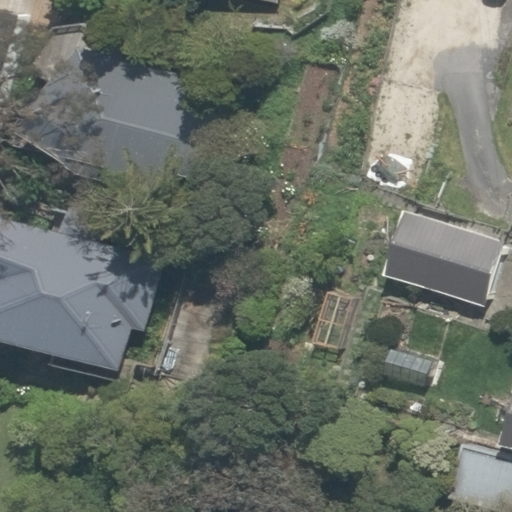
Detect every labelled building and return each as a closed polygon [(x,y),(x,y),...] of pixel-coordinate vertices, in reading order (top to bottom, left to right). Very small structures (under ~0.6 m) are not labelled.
[(61,164),(171,198),(206,86),(62,41),(46,93),(80,104),(61,164)] [(504,231),(394,202),(376,272),(485,301),(504,231)] [(0,280),(0,330),(114,362),(126,320),(143,325),(153,292),(135,287),(148,241),(33,209),(12,284),(0,280)] [(511,404),(503,441),(511,443),(511,404)] [(511,511),(511,454),(462,441),(447,496),(504,511),(511,511)]
